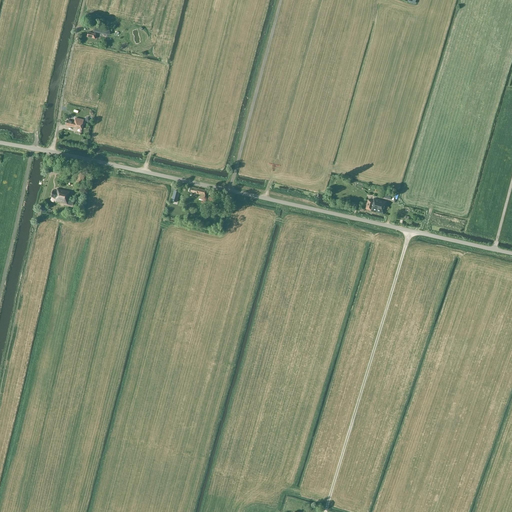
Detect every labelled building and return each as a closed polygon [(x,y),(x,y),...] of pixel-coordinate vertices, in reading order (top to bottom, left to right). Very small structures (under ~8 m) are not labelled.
[(110,31),(95,27),(93,30),(93,32),(108,35),(110,35),(110,31)] [(82,129),(84,120),(75,118),(74,122),(67,120),(65,126),(82,129)] [(205,195),(206,190),(192,187),(190,192),(190,195),(192,195),(193,193),(200,195),(199,199),(204,200),(205,195)] [(55,198),(55,202),(67,205),(70,196),(69,195),(70,192),(57,188),(56,191),(52,190),(51,197),(55,198)] [(392,194),(383,191),(381,197),(390,200),(392,194)] [(385,205),(386,202),(374,199),(373,202),(368,200),(366,209),(371,210),(371,211),(383,214),(385,206),(385,205)]
